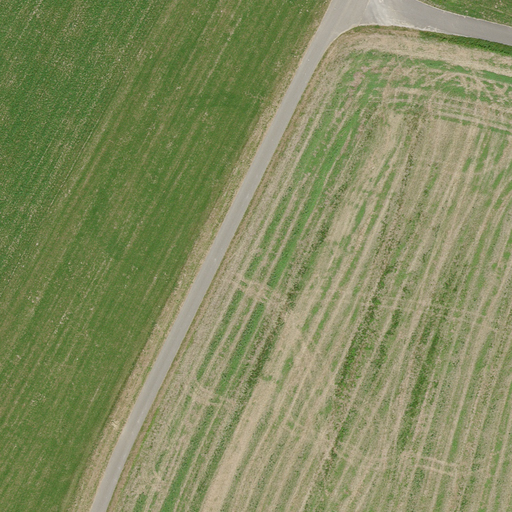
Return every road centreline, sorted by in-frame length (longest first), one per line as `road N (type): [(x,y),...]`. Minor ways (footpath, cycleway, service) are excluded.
road 1 (track): [(337,0),(96,511)]
road 2 (track): [(369,0),(511,39)]
